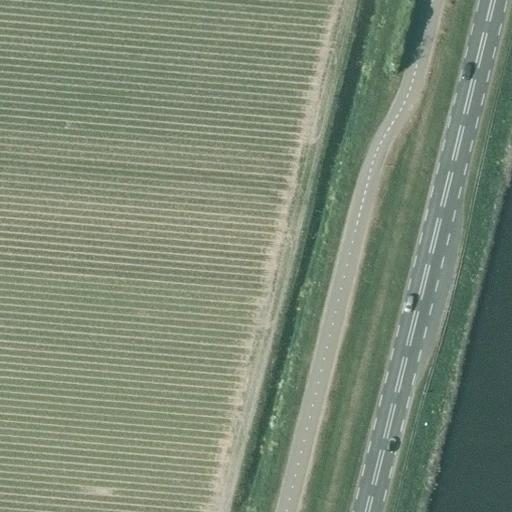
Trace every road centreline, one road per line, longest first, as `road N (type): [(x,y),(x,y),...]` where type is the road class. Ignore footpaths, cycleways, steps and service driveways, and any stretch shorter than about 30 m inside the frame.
road 1 (unclassified): [(286,511),(369,173),(410,90),(432,0)]
road 2 (primary): [(370,511),(498,0)]
